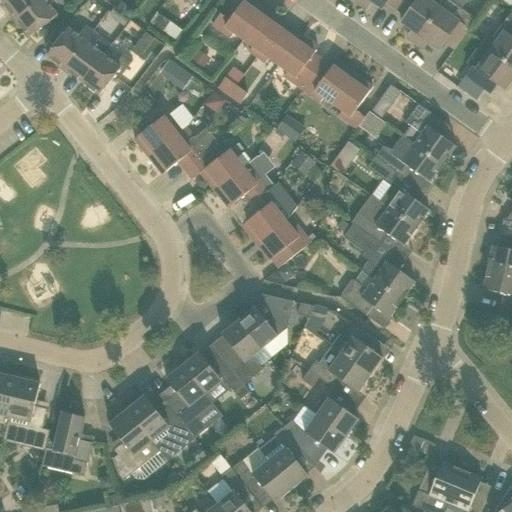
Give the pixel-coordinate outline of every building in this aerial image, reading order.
[(6,0),(3,2),(11,12),(9,14),(15,21),(42,0),(6,0)] [(42,0),(15,21),(21,28),(23,27),(30,37),(58,16),(50,6),(58,0),(42,0)] [(234,33),(244,39),(265,10),(251,0),(244,0),(230,20),(221,14),(213,25),(231,38),(234,33)] [(369,0),(383,9),(388,2),(397,9),(403,0),(360,0),(358,3),(364,7),(368,0),(369,0)] [(429,0),(403,0),(397,9),(406,15),(401,23),(415,32),(409,40),(415,44),(446,0),(431,0),(431,1),(429,0)] [(450,0),(446,0),(415,44),(420,48),(426,40),(439,50),(458,23),(463,27),(472,15),(450,0)] [(265,10),(244,39),(253,46),(249,51),(258,57),(283,22),(265,10)] [(481,44),(491,50),(511,66),(511,11),(499,28),(504,32),(498,41),(488,34),(481,44)] [(122,16),(118,22),(124,27),(129,21),(122,16)] [(283,22),(258,57),(266,63),(269,58),(279,65),(300,35),(283,22)] [(56,65),(64,71),(93,32),(85,27),(78,36),(68,29),(47,56),(58,63),(56,65)] [(73,75),(83,82),(103,55),(94,48),(101,39),(93,32),(64,71),(71,77),(73,75)] [(284,76),(303,89),(323,60),(314,54),(318,48),(300,35),(279,65),(288,71),(284,76)] [(511,66),(491,50),(477,69),(473,66),(466,76),(491,94),(498,85),(505,90),(511,79),(511,66)] [(116,65),(103,55),(83,82),(100,96),(112,79),(117,82),(133,61),(123,55),(116,65)] [(161,73),(169,80),(179,67),(170,60),(161,73)] [(324,97),(333,104),(355,74),(337,61),(333,67),(323,60),(303,89),(320,102),(324,97)] [(373,87),(355,74),(333,104),(342,111),(339,115),(357,128),(365,117),(356,110),(373,87)] [(218,88),(229,96),(237,85),(226,77),(218,88)] [(237,85),(229,96),(240,104),(248,93),(237,85)] [(148,157),(184,130),(161,104),(144,118),(151,127),(135,140),(148,157)] [(411,126),(404,136),(443,164),(456,147),(440,135),(448,125),(419,104),(406,122),(411,126)] [(295,122),(286,116),(277,129),(286,135),(295,122)] [(188,126),(184,130),(148,157),(162,175),(179,162),(185,170),(220,145),(207,128),(196,137),(188,126)] [(414,171),(430,183),(443,164),(404,136),(403,135),(392,150),(383,146),(376,157),(397,173),(407,180),(414,171)] [(244,152),(242,154),(235,146),(227,152),(221,144),(220,145),(185,170),(193,180),(201,174),(214,190),(249,163),(248,163),(251,161),(244,152)] [(301,150),(293,162),(303,169),(311,158),(301,150)] [(258,174),(261,172),(262,170),(263,167),(264,165),(263,162),(262,160),(258,155),(251,161),(248,163),(249,163),(214,190),(228,208),(244,195),(251,204),(270,190),(258,174)] [(389,184),(397,173),(376,157),(367,168),(389,184)] [(389,207),(417,228),(430,210),(394,184),(388,192),(396,198),(389,207)] [(291,215),(270,190),(251,204),(259,213),(242,226),(256,243),(286,220),(291,215)] [(404,246),(417,228),(389,207),(371,195),(352,222),(354,224),(354,223),(381,243),(388,234),(404,246)] [(511,220),(503,219),(500,235),(511,237),(511,220)] [(286,220),(256,243),(270,261),(275,257),(282,266),(311,242),(297,225),(293,229),(286,220)] [(342,220),(337,226),(344,231),(349,224),(342,220)] [(362,271),(374,279),(403,300),(415,282),(374,252),(381,243),(354,223),(354,224),(344,237),(365,252),(362,256),(369,261),(362,271)] [(493,246),(488,268),(511,272),(511,249),(511,250),(493,246)] [(511,311),(511,272),(488,268),(484,290),(503,294),(500,309),(511,311)] [(353,279),(352,281),(341,297),(367,316),(373,306),(389,318),(403,300),(374,279),(367,289),(353,279)] [(261,349),(261,350),(287,329),(293,302),(269,296),(264,301),(273,311),(263,319),(255,308),(239,321),(261,349)] [(310,318),(312,306),(301,303),(298,315),(310,318)] [(325,322),(328,309),(312,306),(310,318),(325,322)] [(239,321),(223,334),(230,344),(219,353),(245,385),(264,369),(253,356),(261,349),(239,321)] [(354,324),(335,349),(371,375),(383,358),(359,341),(365,332),(354,324)] [(316,360),(309,370),(319,377),(333,388),(340,379),(358,392),(371,375),(335,349),(331,346),(319,363),(316,360)] [(183,366),(205,394),(222,381),(199,353),(183,366)] [(213,403),(205,394),(183,366),(166,379),(180,397),(169,406),(185,426),(213,403)] [(319,377),(309,370),(302,380),(312,387),(319,377)] [(0,423),(7,425),(7,426),(18,379),(0,374),(0,423)] [(244,385),(237,375),(227,383),(240,399),(250,392),(244,385)] [(40,384),(18,379),(7,426),(41,434),(47,409),(35,406),(40,384)] [(127,410),(152,441),(161,434),(167,440),(185,426),(169,406),(159,414),(145,396),(127,410)] [(317,415),(347,436),(359,419),(330,398),(317,415)] [(114,450),(119,456),(116,459),(121,477),(125,483),(162,453),(152,441),(127,410),(110,424),(124,442),(114,450)] [(54,450),(46,448),(44,448),(40,465),(84,476),(92,443),(80,440),(86,418),(63,413),(54,450)] [(293,419),(284,427),(301,449),(311,462),(323,446),(334,454),(347,436),(317,415),(305,432),(302,430),(293,419)] [(260,448),(270,462),(292,489),(308,476),(292,455),(301,449),(284,427),(274,435),(275,436),(260,448)] [(275,502),(292,489),(270,462),(254,475),(242,461),(232,469),(251,492),(261,484),(275,502)] [(427,471),(412,506),(428,511),(430,507),(443,511),(445,511),(463,470),(443,462),(438,475),(427,471)] [(233,492),(218,504),(224,511),(251,511),(248,508),(257,500),(251,492),(232,469),(222,477),(233,492)] [(482,478),(463,470),(445,511),(480,511),(487,496),(482,494),(485,487),(480,484),(482,478)] [(511,511),(511,487),(510,487),(495,510),(498,511),(511,511)] [(0,511),(18,511),(16,502),(0,505),(0,511)]
